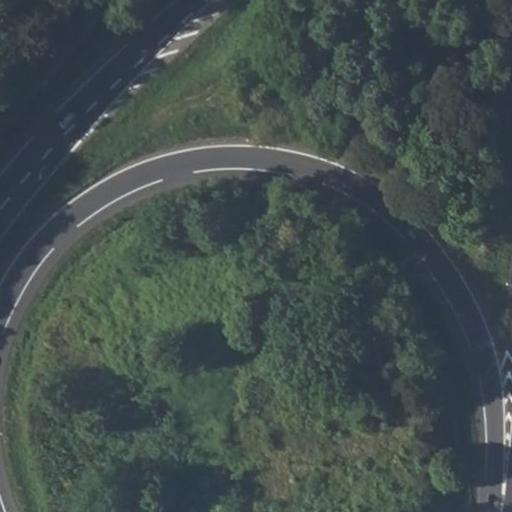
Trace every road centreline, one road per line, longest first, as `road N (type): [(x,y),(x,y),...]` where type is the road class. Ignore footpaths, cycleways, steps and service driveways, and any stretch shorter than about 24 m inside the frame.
road 1 (motorway): [(0,314),(17,277),(68,217),(140,176),(193,158),(244,154),(327,171),(395,213),(466,309),(493,403),(490,511)]
road 2 (motorway): [(193,0),(106,82),(0,207)]
